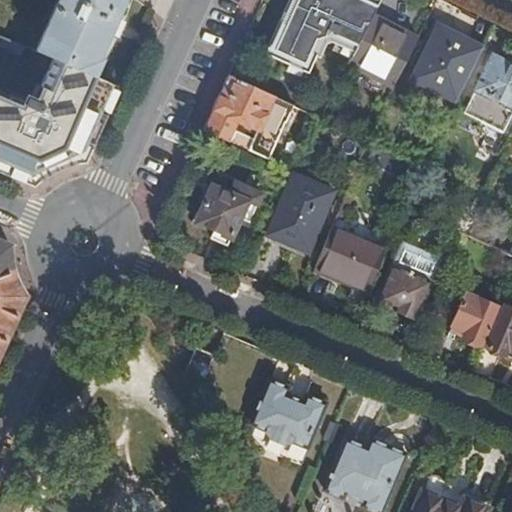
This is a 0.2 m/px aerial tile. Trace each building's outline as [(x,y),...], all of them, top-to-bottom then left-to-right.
[(61,0),(58,8),(59,8),(39,52),(50,56),(97,76),(104,59),(101,58),(126,0),(61,0)] [(359,0),(309,0),(304,13),(309,16),(306,23),(331,34),(334,28),(345,32),(359,0)] [(395,87),(419,39),(375,16),(350,64),(395,87)] [(458,101),(485,48),(441,26),(414,78),(458,101)] [(511,63),(496,55),(467,113),(506,132),(511,118),(511,63)] [(97,76),(50,56),(34,95),(24,91),(19,103),(0,95),(0,172),(32,186),(44,174),(65,164),(89,162),(121,86),(97,76)] [(297,105),(231,74),(218,103),(206,130),(231,141),(240,119),(260,128),(256,138),(238,130),(233,142),(271,158),(288,121),(289,122),(297,105)] [(294,173),(270,227),(291,236),(290,241),(310,250),(336,191),(294,173)] [(233,193),(215,185),(204,209),(200,212),(197,219),(198,225),(207,229),(210,228),(216,231),(213,237),(230,245),(242,218),(251,222),(263,194),(238,182),(233,193)] [(476,224),(489,199),(479,194),(463,232),(471,236),(472,234),(476,224)] [(493,233),(476,224),(472,234),(488,242),(493,233)] [(368,295),(383,259),(329,237),(312,275),(349,290),(351,287),(368,295)] [(0,275),(14,269),(12,257),(11,244),(0,239),(0,275)] [(399,301),(397,307),(418,316),(442,261),(437,259),(438,256),(403,242),(395,264),(400,267),(396,276),(391,274),(382,294),(399,301)] [(400,267),(395,264),(391,274),(396,276),(400,267)] [(0,355),(5,345),(27,295),(19,280),(14,269),(0,275),(0,355)] [(499,306),(468,293),(453,330),(468,337),(470,340),(479,344),(481,343),(484,343),(499,306)] [(380,300),(397,307),(399,301),(382,294),(380,300)] [(511,306),(507,305),(490,345),(490,349),(493,352),(499,355),(502,355),(504,353),(511,356),(511,306)] [(216,355),(197,347),(188,370),(207,378),(211,368),(216,355)] [(292,387),(270,378),(251,423),(268,429),(267,431),(272,438),(285,444),(286,442),(292,443),(295,441),(310,447),(329,402),(308,394),(305,401),(289,394),(292,387)] [(379,454),(345,440),(325,491),(343,499),(345,495),(363,503),(362,506),(375,511),(382,511),(406,454),(388,447),(382,448),(379,454)] [(431,480),(426,482),(413,511),(487,511),(488,511),(467,502),(470,495),(436,480),(431,480)]
